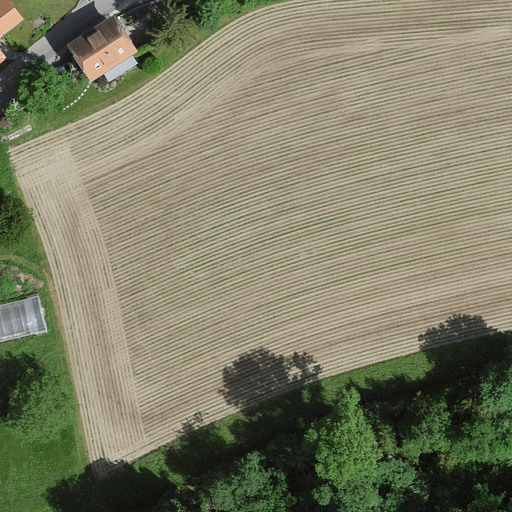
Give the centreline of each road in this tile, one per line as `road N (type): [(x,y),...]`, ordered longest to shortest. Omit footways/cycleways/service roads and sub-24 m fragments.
road 1 (track): [(511,424),(346,472),(303,511)]
road 2 (unclassified): [(117,0),(0,88)]
